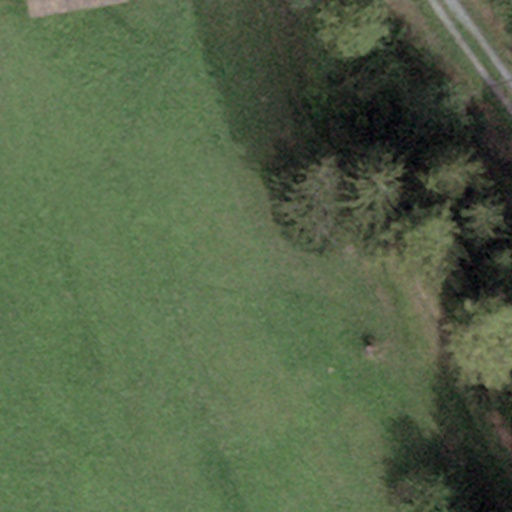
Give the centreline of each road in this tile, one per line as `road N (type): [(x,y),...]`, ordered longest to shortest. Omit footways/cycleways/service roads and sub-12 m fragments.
road 1 (track): [(271,0),(286,81),(506,511)]
road 2 (track): [(425,0),(511,154)]
